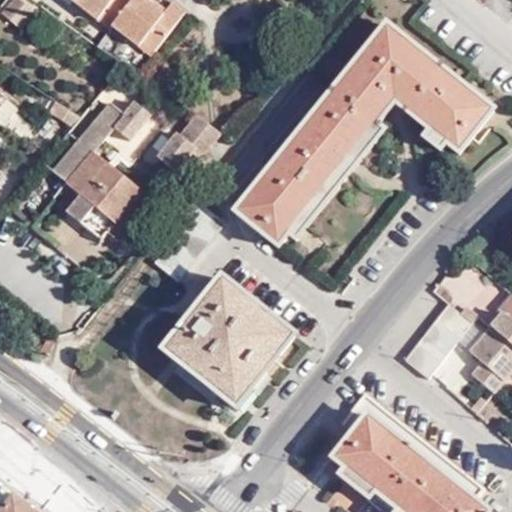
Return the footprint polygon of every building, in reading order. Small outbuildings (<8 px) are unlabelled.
[(20,0),(14,0),(3,14),(21,31),(35,13),(20,0)] [(99,21),(101,19),(114,0),(72,0),(72,1),(99,21)] [(155,52),(184,13),(173,4),(167,11),(164,16),(148,5),(152,0),(151,0),(114,0),(101,19),(139,48),(143,43),(155,52)] [(164,16),(167,11),(152,0),(148,5),(164,16)] [(185,13),(184,13),(155,52),(185,13)] [(431,132),(447,145),(460,156),(494,112),(486,106),(387,26),(235,215),(279,250),(289,237),(377,127),(386,116),(395,104),(431,132)] [(151,56),(155,52),(143,43),(139,48),(151,56)] [(0,125),(3,128),(18,110),(7,100),(0,108),(0,125)] [(93,127),(109,137),(115,129),(130,141),(151,116),(137,105),(126,117),(111,105),(93,127)] [(65,121),(75,127),(82,119),(82,118),(70,111),(65,121)] [(166,152),(176,160),(205,123),(197,117),(184,133),(181,137),(179,136),(166,152)] [(176,160),(182,166),(192,154),(201,161),(222,135),(205,123),(176,160)] [(94,154),(109,137),(93,127),(54,174),(68,184),(67,186),(81,197),(68,214),(102,242),(107,235),(117,242),(128,229),(139,238),(151,224),(140,214),(151,200),(94,154)] [(377,127),(289,237),(297,242),(304,233),(361,163),(385,134),(377,127)] [(425,140),(441,152),(447,145),(431,132),(425,140)] [(160,160),(170,167),(176,160),(166,152),(160,160)] [(177,173),(182,166),(176,160),(170,167),(177,173)] [(202,206),(155,264),(178,283),(226,225),(202,206)] [(199,328),(189,321),(164,353),(222,400),(238,412),(296,338),(222,280),(197,312),(206,319),(199,328)] [(511,295),(498,310),(504,316),(492,330),(473,352),(487,365),(474,380),(493,396),(506,382),(511,374),(511,295)] [(430,381),(433,375),(473,323),(463,315),(450,306),(406,361),(430,381)] [(463,315),(473,323),(474,324),(478,319),(479,318),(468,309),(463,315)] [(193,317),(189,321),(199,328),(206,319),(197,312),(193,317)] [(488,511),(477,502),(486,490),(461,471),(403,424),(366,395),(342,424),(355,434),(334,460),(347,471),(362,482),(377,494),(388,504),(398,511),(488,511)] [(362,482),(347,471),(342,478),(356,489),(362,482)] [(362,482),(356,489),(371,501),(377,494),(362,482)] [(383,511),(388,504),(377,494),(371,501),(383,511)] [(36,511),(18,497),(5,511),(36,511)]
